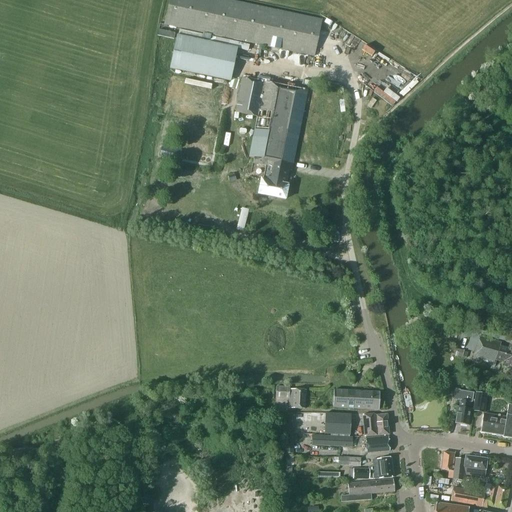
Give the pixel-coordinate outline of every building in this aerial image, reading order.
[(169,0),(164,25),(264,46),(314,57),(322,19),(231,0),(169,0)] [(231,81),(238,47),(177,35),(170,69),(231,81)] [(293,161),(306,95),(307,90),(264,82),(242,78),(235,112),(257,117),(249,157),(254,158),(253,164),(264,166),(265,166),(264,174),(263,180),(261,179),(258,194),(264,195),(285,199),(288,184),(286,184),(288,170),(291,171),(293,161)] [(496,97),(488,91),(485,95),(494,100),(496,97)] [(479,336),(472,360),(494,366),(496,360),(503,363),(502,367),(511,370),(511,344),(509,343),(508,348),(500,346),(501,342),(479,336)] [(464,351),(456,348),(454,355),(462,358),(462,357),(464,357),(465,352),(464,351)] [(282,398),(289,398),(288,408),(304,409),(305,390),(289,389),(289,387),(276,386),(276,397),(282,398)] [(468,425),(470,409),(468,409),(469,402),(472,402),(473,392),(455,389),(453,399),(460,400),(459,407),(456,407),(455,415),(456,415),(455,423),(468,425)] [(379,409),(379,392),(333,390),(333,407),(379,409)] [(475,392),(472,412),(484,413),(487,394),(475,392)] [(511,405),(508,405),(505,418),(483,415),(480,433),(502,436),(502,437),(511,438),(511,405)] [(350,414),(325,413),(324,434),(349,435),(350,414)] [(364,437),(388,435),(386,414),(376,415),(373,414),(362,415),(364,437)] [(312,435),(311,446),(352,448),(352,446),(352,437),(314,435),(312,435)] [(366,453),(390,451),(388,437),(365,438),(366,453)] [(448,478),(452,479),(453,469),(452,468),(454,453),(443,452),(441,470),(449,471),(448,478)] [(453,469),(452,479),(465,481),(466,475),(484,477),(487,459),(465,456),(464,460),(455,459),(453,469)] [(338,457),(337,466),(360,467),(361,458),(338,457)] [(369,469),(353,469),(353,470),(353,478),(353,479),(374,479),(393,477),(391,458),(372,459),(372,461),(369,461),(369,467),(369,469)] [(371,494),(394,492),(393,480),(348,484),(349,495),(341,496),(341,502),(371,500),(371,494)] [(486,505),(487,505),(500,508),(504,508),(508,489),(506,488),(491,485),(488,495),(486,505)] [(486,505),(488,495),(484,494),(454,487),(451,501),(486,507),(487,505),(486,505)] [(435,503),(434,511),(470,511),(472,507),(472,506),(471,505),(469,511),(468,511),(469,508),(435,503)]
